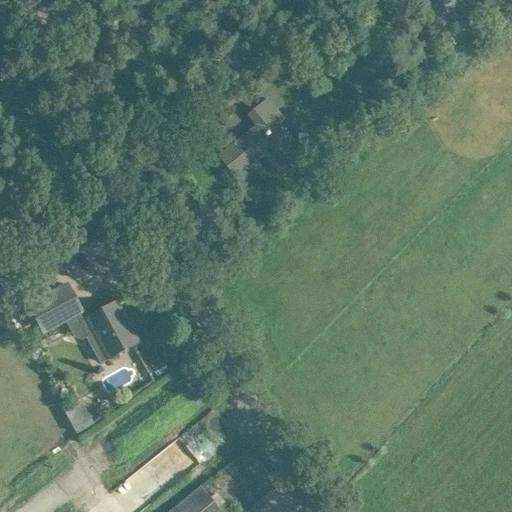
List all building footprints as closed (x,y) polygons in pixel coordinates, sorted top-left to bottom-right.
[(463,0),(411,0),(433,25),(463,0)] [(267,99),(247,115),(255,126),(217,155),(235,178),(264,155),(280,176),(304,157),(277,122),(282,118),(267,99)] [(15,254),(0,262),(0,274),(8,270),(6,267),(19,261),(15,254)] [(33,269),(20,277),(27,290),(40,282),(33,269)] [(64,321),(81,312),(66,285),(27,306),(43,333),(64,321)] [(81,312),(64,321),(74,338),(81,340),(86,338),(99,363),(109,358),(115,354),(133,345),(125,331),(130,329),(115,303),(98,312),(87,318),(83,311),(81,312)] [(81,436),(100,430),(93,407),(74,413),(81,436)] [(169,511),(219,511),(199,488),(169,511)]
